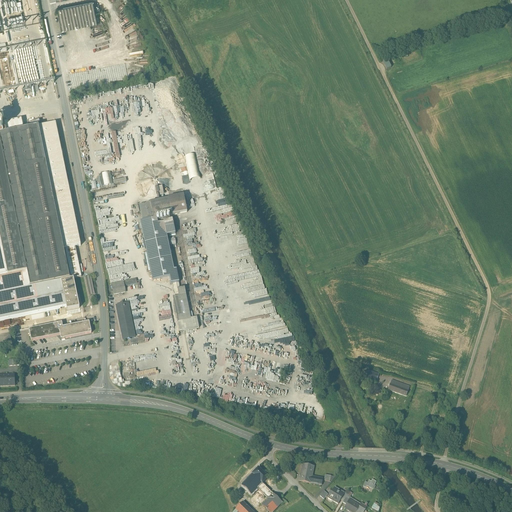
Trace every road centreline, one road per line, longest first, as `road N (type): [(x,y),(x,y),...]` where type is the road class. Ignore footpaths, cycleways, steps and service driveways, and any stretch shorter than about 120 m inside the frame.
road 1 (unclassified): [(443,465),(487,287),(346,0)]
road 2 (residential): [(43,0),(98,274),(103,399)]
road 3 (secondary): [(270,444),(177,408),(103,399)]
road 4 (secondary): [(443,465),(270,444)]
